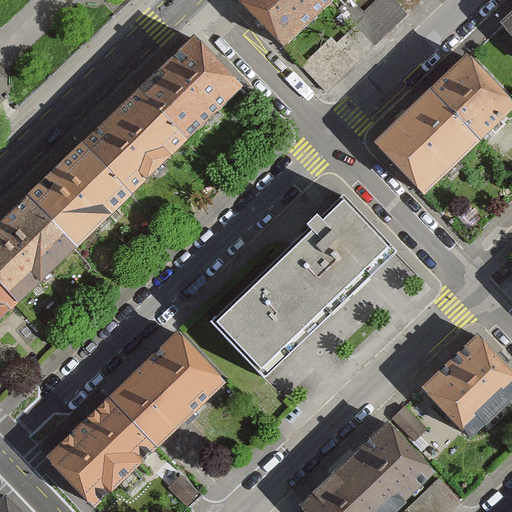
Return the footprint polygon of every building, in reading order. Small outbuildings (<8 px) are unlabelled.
[(328,0),(238,0),(281,45),(329,1),(328,0)] [(370,43),(404,11),(393,0),(361,0),(344,16),(349,23),(370,43)] [(415,0),(393,0),(404,11),(415,0)] [(511,15),(502,25),(511,35),(511,15)] [(321,91),(370,43),(349,23),(332,40),(326,34),(295,65),(321,91)] [(138,95),(185,145),(240,91),(193,42),(138,95)] [(404,118),(376,144),(423,193),(445,172),(451,178),(462,167),(457,162),(511,109),(511,105),(467,58),(438,86),(404,118)] [(130,198),(185,145),(138,95),(82,148),(130,198)] [(25,202),(73,252),(130,198),(82,148),(25,202)] [(309,228),(210,321),(265,379),(396,256),(342,200),(320,220),(313,212),(302,222),(309,228)] [(73,252),(25,202),(0,226),(0,293),(14,308),(73,252)] [(0,293),(0,321),(14,308),(0,293)] [(511,405),(511,374),(477,338),(421,390),(471,443),(511,405)] [(172,341),(105,406),(152,455),(219,390),(172,341)] [(105,406),(46,464),(92,511),(93,511),(152,455),(105,406)] [(398,511),(434,478),(387,428),(345,468),(386,511),(398,511)] [(386,511),(345,468),(300,511),(386,511)] [(0,508),(0,511),(13,511),(5,503),(0,508)]
